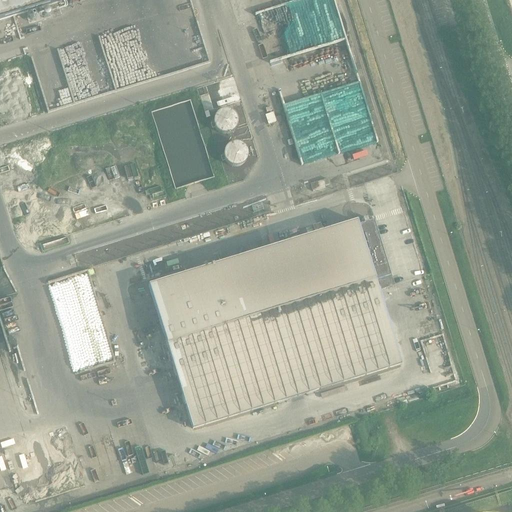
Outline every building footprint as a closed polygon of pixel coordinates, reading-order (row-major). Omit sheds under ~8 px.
[(0,0),(0,20),(66,0),(0,0)] [(239,130),(239,129),(238,126),(237,124),(236,121),(234,120),(232,119),(228,118),(224,119),(220,121),(218,125),(217,127),(217,129),(217,133),(219,135),(220,137),(223,139),(225,140),(227,140),(229,140),(231,140),(233,139),(235,138),(236,136),(238,134),(239,130)] [(247,163),(247,160),(246,158),(244,155),(242,154),(240,153),(237,152),(235,152),(232,153),(230,154),(229,155),(226,159),(226,163),(226,167),(227,169),(229,170),(232,173),(234,173),(236,174),(238,173),(241,173),(244,171),(246,167),(247,163)] [(327,179),(311,184),(313,190),(329,185),(327,179)] [(356,222),(148,287),(167,347),(193,430),(400,365),(356,222)] [(92,271),(50,280),(50,281),(55,292),(60,291),(62,299),(70,297),(59,303),(61,317),(65,323),(65,326),(74,344),(72,334),(85,360),(91,359),(106,356),(108,355),(108,356),(110,359),(92,271)]
